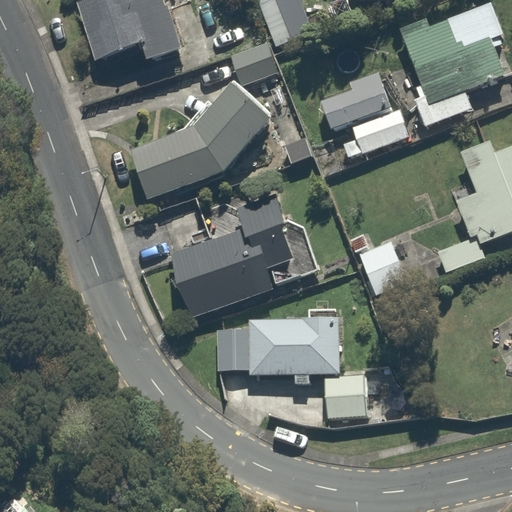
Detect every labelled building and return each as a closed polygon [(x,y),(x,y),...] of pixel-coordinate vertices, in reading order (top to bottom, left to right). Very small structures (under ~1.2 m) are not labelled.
[(187,52),(169,0),(98,0),(81,6),(101,62),(150,45),(156,62),(187,52)] [(415,93),(430,131),(479,113),(469,87),(511,70),(511,55),(492,2),(407,34),(428,88),(415,93)] [(273,40),(231,56),(245,89),(286,73),(273,40)] [(358,91),(328,103),(339,133),(353,128),(397,112),(380,68),(353,78),(358,91)] [(149,203),(226,175),(233,172),(274,114),(232,84),(202,128),(131,154),(149,203)] [(353,128),(357,139),(344,144),(352,164),(416,140),(405,109),(397,112),(353,128)] [(308,138),(283,148),(291,167),(316,157),(308,138)] [(471,237),(477,235),(480,243),(511,230),(511,147),(494,154),(489,142),(462,153),(477,193),(457,201),(471,237)] [(211,243),(173,258),(197,320),(309,276),(278,199),(243,213),(235,192),(197,207),(211,243)] [(480,243),(477,235),(471,237),(438,250),(446,272),(486,257),(480,243)] [(397,241),(361,255),(378,296),(413,282),(397,241)] [(348,319),(254,316),(254,329),(220,328),(219,375),(346,378),(348,319)] [(416,336),(384,349),(400,390),(433,376),(416,336)]
